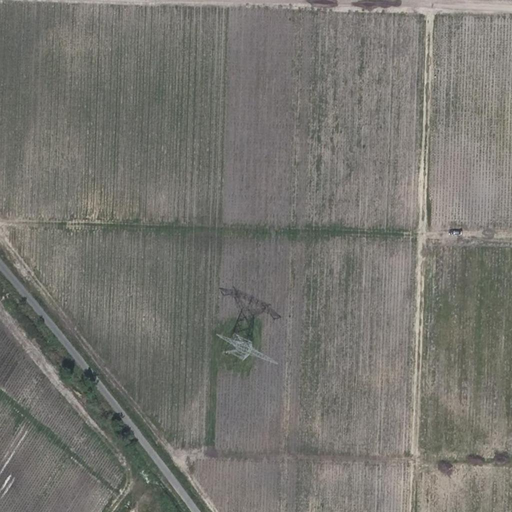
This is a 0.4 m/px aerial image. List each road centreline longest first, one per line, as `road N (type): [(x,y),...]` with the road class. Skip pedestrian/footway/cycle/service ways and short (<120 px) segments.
road 1 (unclassified): [(0,259),(193,511)]
road 2 (track): [(292,0),(511,7)]
